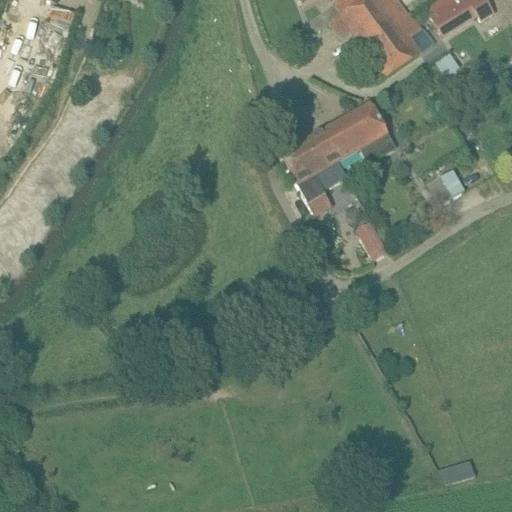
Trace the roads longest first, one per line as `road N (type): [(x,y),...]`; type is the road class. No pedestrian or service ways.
road 1 (track): [(0,415),(146,390),(278,349),(309,334),(335,285)]
road 2 (unclassified): [(335,285),(383,275),(466,219),(511,199)]
road 3 (unclassified): [(274,127),(274,84),(249,0)]
